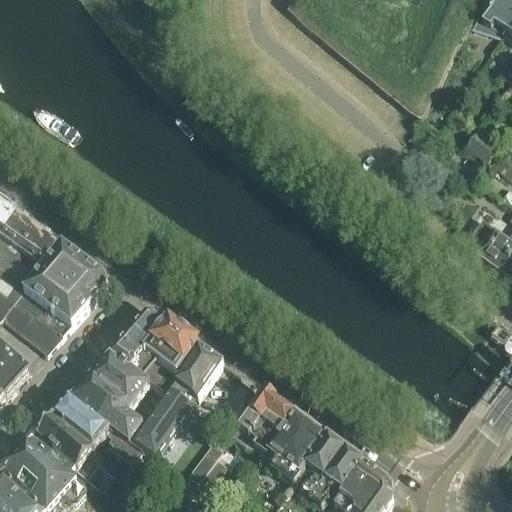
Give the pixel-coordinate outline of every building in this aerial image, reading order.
[(511,0),(486,0),(472,32),(486,38),(490,32),(503,41),(511,28),(511,0)] [(511,28),(503,41),(511,47),(511,28)] [(478,134),(466,152),(488,168),(501,151),(478,134)] [(500,161),(493,170),(501,176),(507,167),(500,161)] [(463,185),(471,193),(476,189),(467,181),(463,185)] [(511,196),(509,195),(503,204),(511,210),(511,196)] [(0,239),(15,218),(0,207),(0,239)] [(15,218),(0,239),(0,240),(44,273),(62,252),(15,218)] [(477,261),(501,278),(511,262),(511,242),(509,247),(496,238),(497,236),(484,227),(466,251),(479,260),(477,261)] [(0,331),(5,324),(2,322),(44,273),(0,240),(0,331)] [(62,252),(44,273),(2,322),(50,359),(65,342),(106,297),(107,295),(108,293),(108,291),(108,290),(108,288),(107,286),(106,285),(105,283),(62,252)] [(511,262),(501,278),(511,286),(511,262)] [(72,406),(131,448),(144,429),(130,420),(137,411),(130,407),(179,336),(159,322),(157,321),(154,321),(152,321),(150,321),(148,322),(146,324),(72,406)] [(499,331),(492,340),(505,349),(511,340),(499,331)] [(179,336),(145,386),(165,400),(199,351),(179,336)] [(0,398),(8,406),(33,378),(0,349),(0,398)] [(165,400),(151,420),(144,429),(131,448),(144,457),(154,465),(223,368),(199,351),(165,400)] [(270,458),(297,421),(252,389),(245,400),(256,408),(233,440),(251,453),(254,450),(268,460),(270,458)] [(0,414),(8,406),(0,398),(0,414)] [(72,406),(55,425),(96,455),(107,442),(112,445),(112,446),(115,449),(113,453),(135,470),(144,457),(131,448),(72,406)] [(297,421),(270,458),(268,460),(264,466),(295,490),(308,473),(329,445),(297,421)] [(55,425),(39,443),(80,478),(88,486),(99,473),(102,476),(102,477),(104,479),(105,480),(106,481),(107,483),(108,485),(109,486),(112,489),(103,500),(117,511),(125,511),(141,493),(128,483),(96,455),(55,425)] [(39,443),(5,481),(41,511),(54,511),(66,500),(73,507),(77,507),(87,497),(87,492),(76,483),(80,478),(39,443)] [(301,499),(311,507),(347,457),(329,445),(308,473),(318,480),(312,489),(309,487),(301,499)] [(228,456),(199,498),(208,505),(235,467),(236,458),(235,458),(228,456)] [(333,491),(343,499),(364,470),(347,457),(311,507),(318,511),(322,511),(330,503),(327,500),(333,491)] [(390,490),(389,488),(364,470),(343,499),(362,511),(391,511),(392,511),(393,508),(394,505),(394,502),(394,499),(393,496),(392,493),(390,490)] [(254,479),(246,490),(252,495),(261,484),(254,479)] [(41,511),(5,481),(0,486),(0,511),(41,511)] [(362,511),(343,499),(335,511),(334,511),(362,511)]
